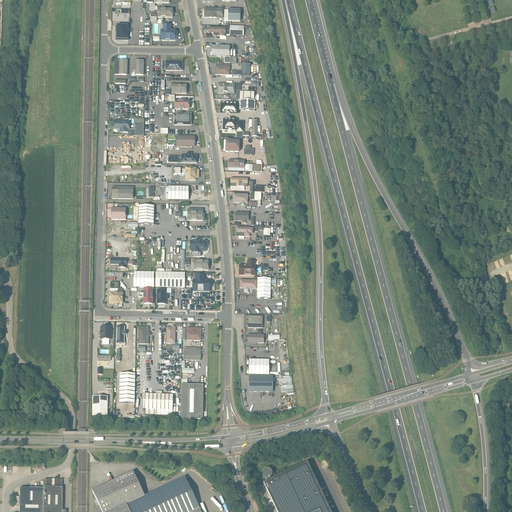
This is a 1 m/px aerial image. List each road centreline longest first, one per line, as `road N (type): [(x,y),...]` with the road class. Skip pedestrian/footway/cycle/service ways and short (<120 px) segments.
road 1 (motorway): [(288,0),(422,511)]
road 2 (motorway): [(442,511),(329,84)]
road 3 (motorway): [(286,0),(317,216),(329,418)]
road 4 (residential): [(227,315),(106,312),(97,305),(103,49)]
road 5 (motorway): [(471,378),(429,272),(329,84)]
road 6 (unclassified): [(7,511),(14,482),(67,462),(72,421),(64,396),(9,346),(9,292),(0,273)]
road 7 (track): [(22,0),(16,285),(9,292)]
road 8 (residential): [(227,315),(199,51)]
road 9 (secondary): [(329,418),(471,378)]
road 10 (motorway): [(485,511),(471,378)]
